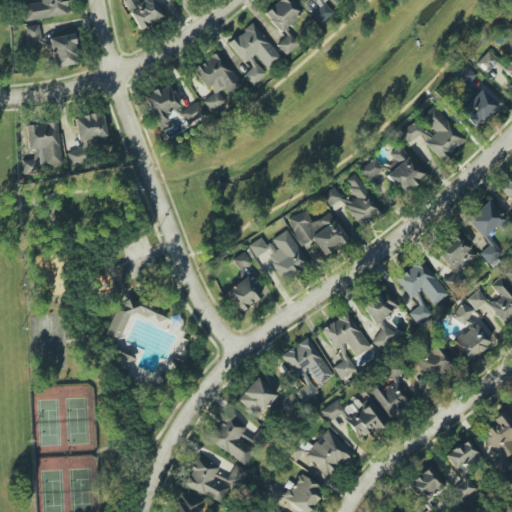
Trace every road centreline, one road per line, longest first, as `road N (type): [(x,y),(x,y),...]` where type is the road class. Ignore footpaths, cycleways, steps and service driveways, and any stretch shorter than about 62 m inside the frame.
road 1 (residential): [(145,511),(163,459),(238,350),(410,228),(511,134)]
road 2 (residential): [(238,350),(196,300),(141,160),(98,0)]
road 3 (residential): [(0,98),(114,74),(176,44),(236,0)]
road 4 (residential): [(344,511),(379,470),(511,362)]
